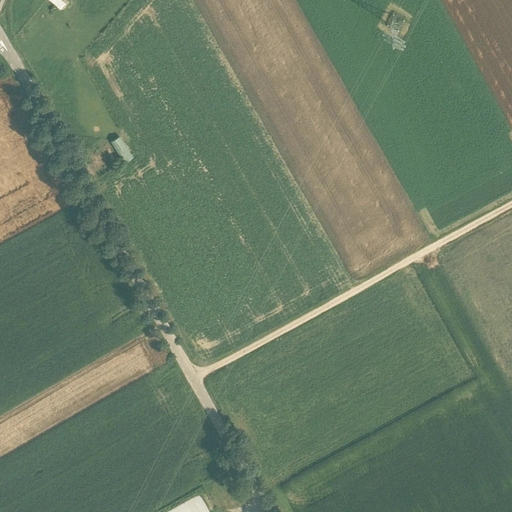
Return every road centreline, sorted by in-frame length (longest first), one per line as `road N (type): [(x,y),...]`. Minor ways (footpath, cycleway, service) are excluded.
road 1 (unclassified): [(269,511),(7,51)]
road 2 (track): [(511,206),(192,378)]
